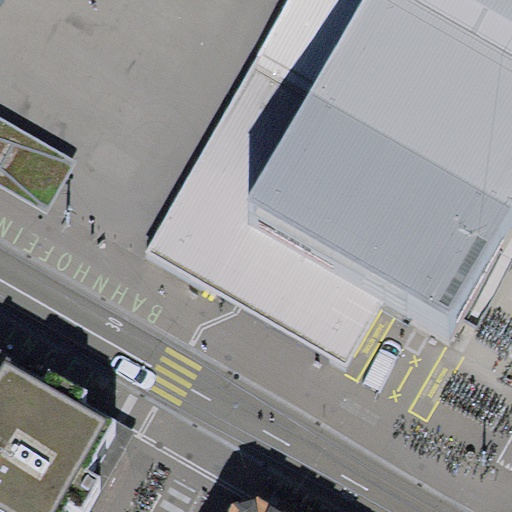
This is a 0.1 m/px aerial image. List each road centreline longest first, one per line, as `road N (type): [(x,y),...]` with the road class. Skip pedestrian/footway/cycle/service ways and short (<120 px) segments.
road 1 (unclassified): [(230,409),(0,277)]
road 2 (unclassified): [(409,511),(230,409)]
